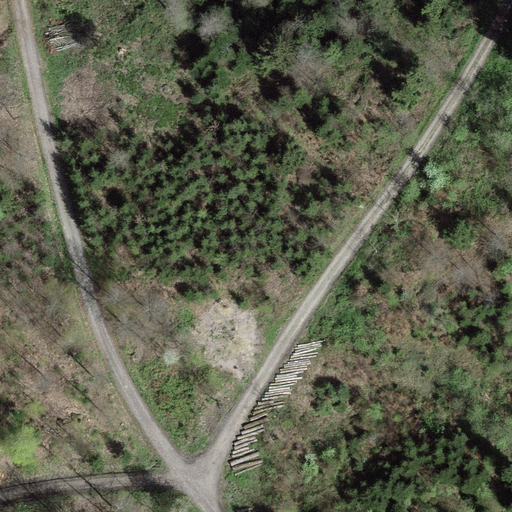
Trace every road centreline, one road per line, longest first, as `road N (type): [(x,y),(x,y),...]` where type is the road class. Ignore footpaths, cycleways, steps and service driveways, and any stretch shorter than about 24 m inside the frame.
road 1 (track): [(507,0),(223,443),(183,475)]
road 2 (track): [(210,511),(128,383),(105,325),(74,231),(23,0)]
road 3 (track): [(0,494),(183,475)]
